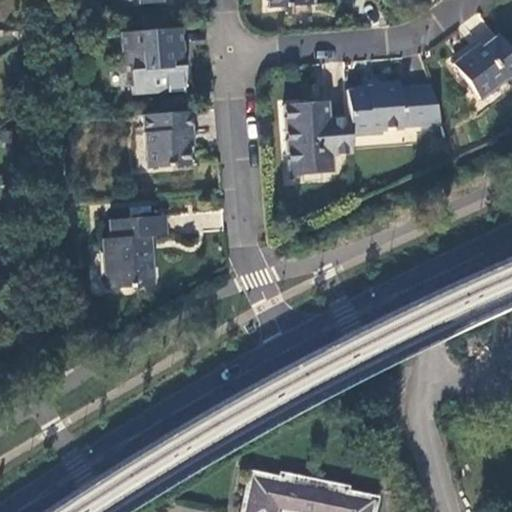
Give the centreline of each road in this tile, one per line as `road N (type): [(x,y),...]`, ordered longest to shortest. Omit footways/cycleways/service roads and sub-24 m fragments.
road 1 (secondary): [(19,511),(292,347)]
road 2 (residential): [(292,347),(242,255),(229,58)]
road 3 (residential): [(229,58),(417,39),(471,0)]
road 4 (secondary): [(292,347),(511,242)]
